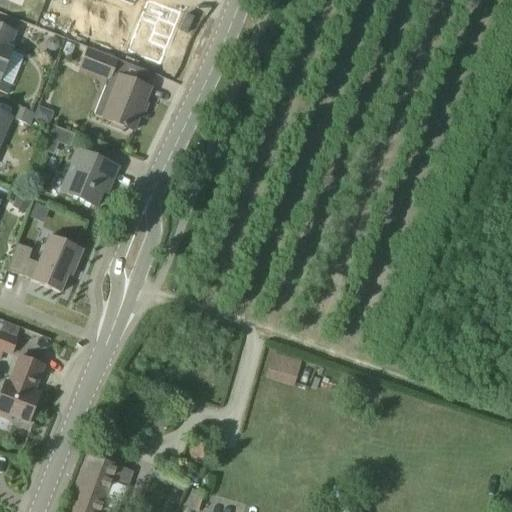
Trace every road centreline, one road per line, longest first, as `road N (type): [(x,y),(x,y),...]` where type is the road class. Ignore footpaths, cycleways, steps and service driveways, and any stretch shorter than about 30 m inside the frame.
road 1 (tertiary): [(37,511),(123,299)]
road 2 (tertiary): [(150,192),(232,0)]
